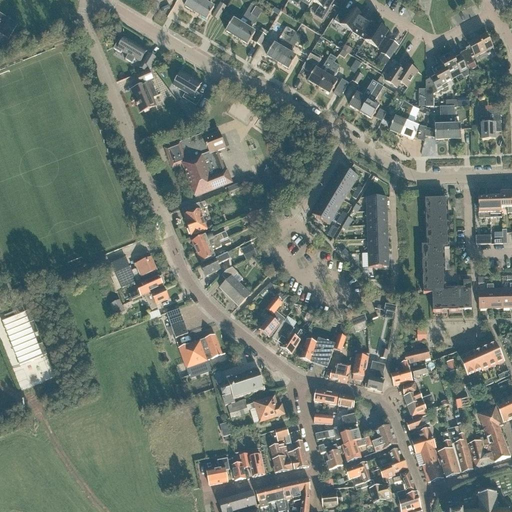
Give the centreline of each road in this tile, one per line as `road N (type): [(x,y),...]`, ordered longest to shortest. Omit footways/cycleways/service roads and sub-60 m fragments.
road 1 (unclassified): [(299,378),(198,299),(183,275),(92,46),(93,0)]
road 2 (tertiary): [(345,138),(99,0)]
road 3 (tertiary): [(511,175),(420,179),(345,138)]
road 4 (residential): [(494,12),(427,40),(369,0)]
